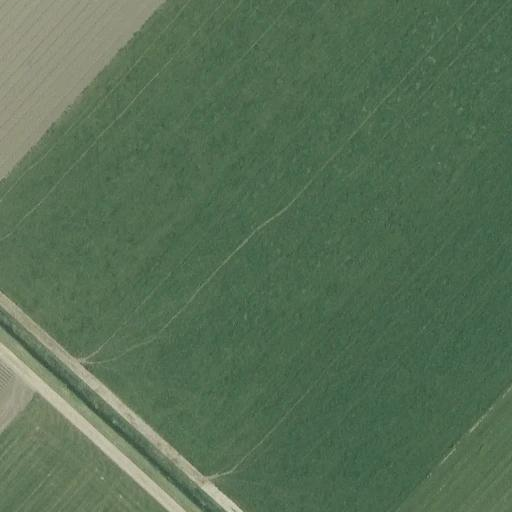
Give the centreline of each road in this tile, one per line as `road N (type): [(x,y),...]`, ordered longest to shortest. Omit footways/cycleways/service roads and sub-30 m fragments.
road 1 (track): [(0,298),(234,511)]
road 2 (track): [(0,354),(173,511)]
